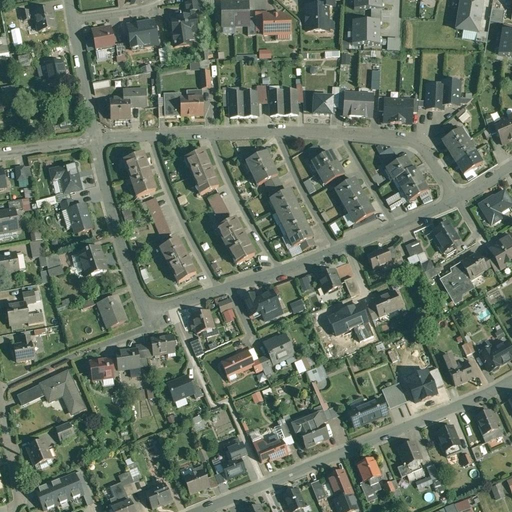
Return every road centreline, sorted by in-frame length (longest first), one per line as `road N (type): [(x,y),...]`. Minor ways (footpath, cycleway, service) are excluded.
road 1 (residential): [(511,380),(198,511)]
road 2 (residential): [(95,139),(147,312)]
road 3 (residential): [(0,388),(149,325),(147,312)]
road 4 (residential): [(221,290),(177,213),(150,136)]
road 5 (residential): [(279,272),(209,133)]
road 6 (residential): [(343,135),(416,144),(457,199)]
road 7 (residential): [(338,250),(277,131)]
road 8 (residential): [(72,19),(95,139)]
